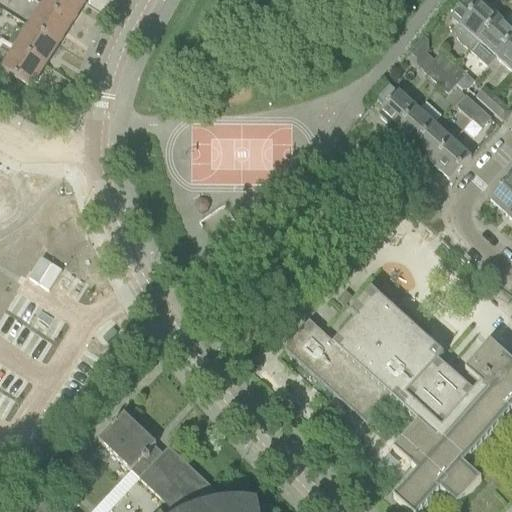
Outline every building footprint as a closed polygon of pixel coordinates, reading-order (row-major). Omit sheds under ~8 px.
[(75,0),(47,0),(43,8),(71,26),(84,5),(75,0)] [(455,42),(468,54),(497,22),(479,5),(475,9),(465,0),(448,19),(458,28),(454,33),(453,35),(453,37),(454,39),(454,40),(455,42)] [(43,8),(29,30),(58,48),(71,26),(43,8)] [(468,54),(486,70),(495,60),(511,40),(511,35),(497,22),(468,54)] [(29,30),(16,50),(44,68),(58,48),(29,30)] [(511,40),(495,60),(511,76),(511,40)] [(44,68),(16,50),(2,72),(31,90),(44,68)] [(440,55),(431,65),(447,79),(455,69),(446,61),(440,55)] [(431,65),(422,74),(438,88),(447,79),(431,65)] [(455,69),(447,79),(456,87),(464,77),(455,69)] [(447,79),(438,88),(447,97),(456,87),(447,79)] [(376,119),(395,135),(416,113),(399,97),(387,87),(373,102),(383,111),(376,119)] [(475,100),(484,108),(494,98),(485,89),(475,100)] [(511,114),(494,98),(484,108),(502,125),(511,114)] [(465,99),(455,110),(471,124),(482,113),(472,104),(465,99)] [(395,135),(413,151),(434,129),(416,113),(395,135)] [(482,113),(471,124),(480,132),(489,122),(490,121),(482,113)] [(413,151),(431,167),(452,145),(434,129),(413,151)] [(452,145),(431,167),(449,184),(469,161),(452,145)] [(511,177),(489,203),(507,220),(511,214),(511,177)] [(511,365),(490,346),(465,374),(468,377),(461,385),(438,365),(443,359),(370,293),(350,317),(356,322),(333,347),(308,325),(283,353),(367,428),(390,402),(418,427),(394,453),(418,474),(393,501),(405,511),(421,511),(440,492),(458,509),(480,483),(462,467),(511,413),(511,365)] [(231,511),(227,511),(222,511),(215,511),(214,506),(220,499),(168,450),(160,458),(152,451),(156,447),(124,417),(98,444),(130,474),(131,473),(139,481),(138,482),(170,511),(231,511)] [(65,511),(49,497),(72,473),(59,461),(36,485),(41,489),(19,511),(65,511)]
